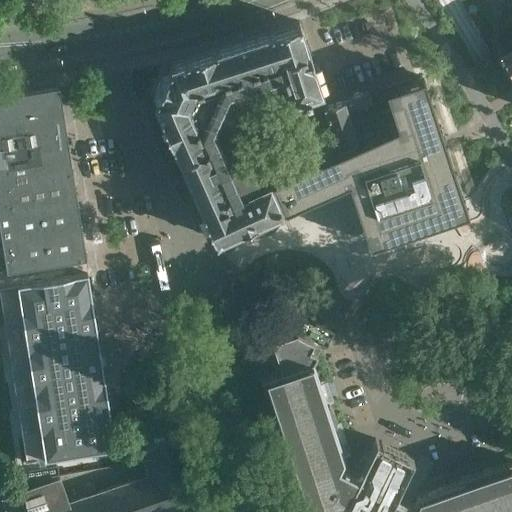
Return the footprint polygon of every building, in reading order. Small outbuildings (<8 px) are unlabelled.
[(286,207),(285,205),(348,177),(371,240),(467,208),(464,199),(446,141),(425,71),(386,83),(397,120),(358,138),(354,125),(359,124),(356,116),(374,110),(368,92),(363,94),(359,91),(353,93),(351,98),(324,107),(336,148),(260,181),(251,160),(242,156),(226,163),(207,120),(210,121),(212,118),(215,120),(220,118),(228,104),(226,98),(223,96),(225,93),(222,91),(257,79),(261,92),(269,96),(291,89),(294,98),(321,90),(299,22),(270,31),(270,32),(215,50),(215,49),(186,58),(186,59),(173,63),(171,63),(169,69),(163,66),(161,71),(161,72),(159,76),(157,83),(156,82),(154,87),(151,93),(156,95),(154,101),(155,102),(161,115),(160,116),(173,144),(173,143),(203,210),(202,210),(215,239),(282,209),(286,207)] [(511,51),(502,57),(510,71),(511,69),(511,51)] [(86,257),(72,172),(59,86),(0,95),(0,225),(7,270),(86,257)] [(115,447),(87,273),(0,287),(0,298),(26,462),(115,447)] [(314,341),(319,332),(302,323),(297,332),(314,341)] [(511,511),(511,458),(462,476),(460,476),(461,479),(422,492),(416,494),(411,503),(394,495),(413,457),(375,438),(356,476),(340,467),(345,458),(340,445),(348,442),(341,420),(334,422),(335,416),(332,407),(328,402),(334,400),(327,379),(320,382),(312,360),(320,345),(314,341),(297,332),(297,331),(271,339),(278,360),(275,367),(276,372),(261,377),(305,511),(511,511)] [(173,511),(195,505),(182,401),(127,408),(136,479),(126,482),(123,475),(92,485),(95,493),(68,502),(59,478),(3,497),(8,511),(173,511)] [(422,492),(461,479),(460,476),(462,476),(460,471),(431,481),(430,477),(418,481),(422,492)]
